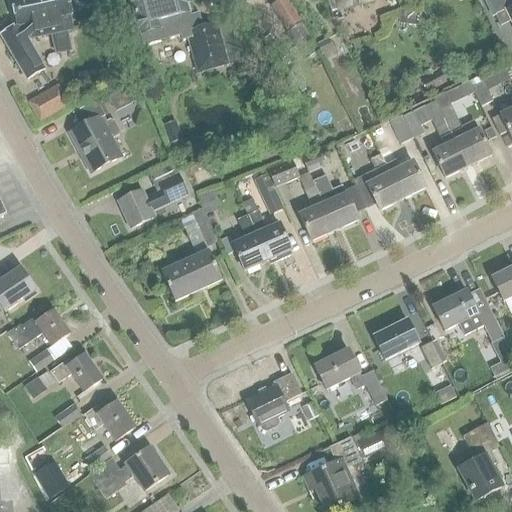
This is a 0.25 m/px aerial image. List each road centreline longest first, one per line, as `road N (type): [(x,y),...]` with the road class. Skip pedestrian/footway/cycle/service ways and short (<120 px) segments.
road 1 (residential): [(172,384),(511,214)]
road 2 (residential): [(172,384),(41,189),(0,113)]
road 3 (residential): [(260,511),(172,384)]
